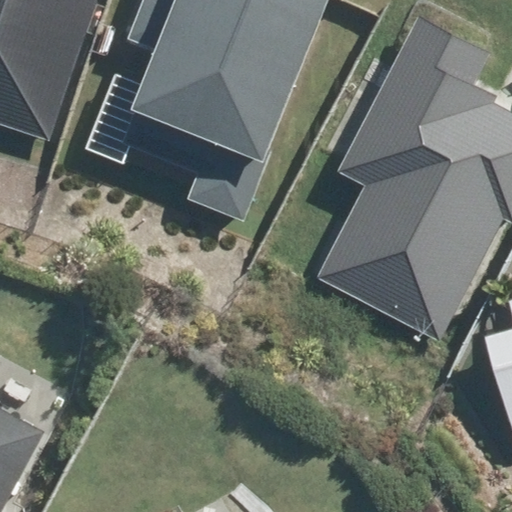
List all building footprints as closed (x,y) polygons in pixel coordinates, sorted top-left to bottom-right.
[(0,0),(0,122),(55,141),(101,0),(0,0)] [(281,149),(277,147),(331,0),(144,0),(129,41),(158,52),(139,106),(141,107),(128,142),(206,171),(196,200),(255,221),(281,149)] [(499,32),(424,0),(422,0),(393,66),(371,57),(325,163),(368,181),(352,217),(341,212),(312,277),(457,340),(510,218),(511,218),(511,112),(492,104),(499,87),(479,78),(499,32)] [(511,324),(489,332),(511,405),(511,324)] [(0,511),(2,511),(48,426),(0,401),(0,511)]
